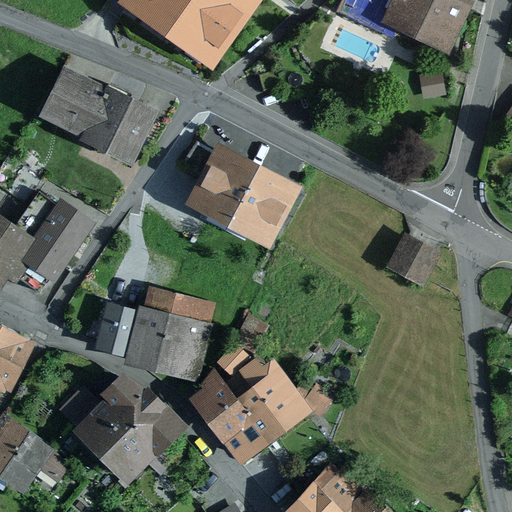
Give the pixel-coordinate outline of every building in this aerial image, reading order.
[(214,53),(252,0),(140,0),(153,9),(149,15),(190,44),(194,38),(214,53)] [(398,16),(449,41),(466,6),(455,0),(350,0),(346,8),(382,25),(398,16)] [(46,113),(131,155),(151,115),(136,108),(138,103),(129,98),(131,95),(118,88),(109,85),(105,92),(66,73),(46,113)] [(290,191),(220,154),(197,198),(267,235),(290,191)] [(8,270),(40,292),(87,225),(39,191),(13,229),(0,219),(0,278),(2,280),(8,270)] [(393,265),(421,280),(442,242),(413,226),(393,265)] [(159,294),(155,311),(149,310),(138,358),(196,373),(211,308),(159,294)] [(119,305),(111,304),(101,341),(125,348),(133,313),(118,309),(119,305)] [(248,316),(235,341),(253,350),(266,325),(248,316)] [(21,337),(22,335),(1,324),(0,326),(0,388),(28,341),(21,337)] [(222,361),(227,366),(241,350),(235,346),(222,361)] [(248,357),(241,350),(227,366),(234,372),(248,357)] [(240,455),(270,433),(242,396),(237,400),(227,387),(213,368),(203,381),(211,393),(199,402),(240,455)] [(267,377),(253,387),(281,425),(304,408),(274,371),(267,377)] [(237,400),(242,396),(270,433),(281,425),(253,387),(249,390),(240,377),(227,387),(237,400)] [(166,438),(181,423),(147,391),(143,395),(125,378),(108,395),(111,398),(129,415),(123,421),(153,451),(168,466),(181,453),(166,438)] [(111,458),(128,475),(153,451),(123,421),(129,415),(111,398),(93,416),(90,413),(98,404),(83,389),(64,409),(99,446),(96,449),(108,461),(111,458)] [(0,466),(3,469),(30,431),(6,414),(0,422),(0,466)] [(58,453),(59,451),(30,431),(3,469),(22,483),(38,463),(59,479),(70,464),(58,453)] [(342,511),(321,491),(335,474),(327,467),(312,484),(316,488),(290,511),(342,511)] [(342,511),(386,511),(341,468),(335,474),(321,491),(342,511)]
